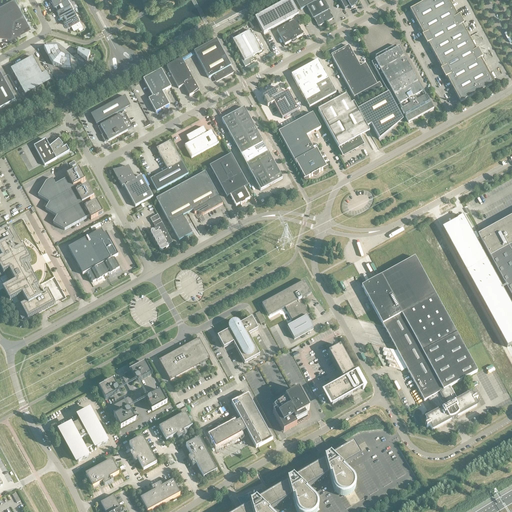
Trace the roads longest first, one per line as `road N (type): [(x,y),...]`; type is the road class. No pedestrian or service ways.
road 1 (unclassified): [(399,0),(94,167)]
road 2 (unclassified): [(324,222),(345,182),(511,89)]
road 3 (unclassified): [(179,511),(382,397)]
road 4 (unclassified): [(382,397),(314,273),(322,230)]
road 5 (unclassified): [(82,511),(23,407),(8,349)]
road 6 (unclassified): [(382,397),(409,443),(426,455),(454,453),(511,416)]
road 7 (tertiary): [(8,349),(152,273)]
road 8 (unknown): [(150,354),(183,398),(220,375),(197,329)]
road 9 (tertiary): [(400,222),(511,162)]
road 10 (unclassified): [(152,273),(94,167)]
